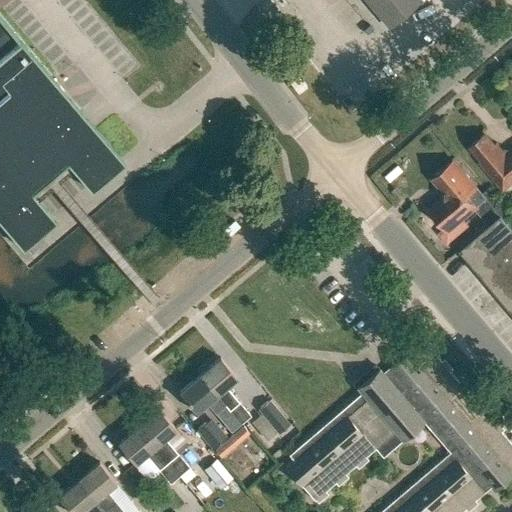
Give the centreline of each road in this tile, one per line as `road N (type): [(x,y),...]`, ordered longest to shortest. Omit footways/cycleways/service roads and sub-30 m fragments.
road 1 (unclassified): [(0,458),(336,171)]
road 2 (tertiary): [(511,373),(336,171)]
road 3 (unclassified): [(336,171),(511,25)]
road 4 (tertiary): [(336,171),(198,0)]
